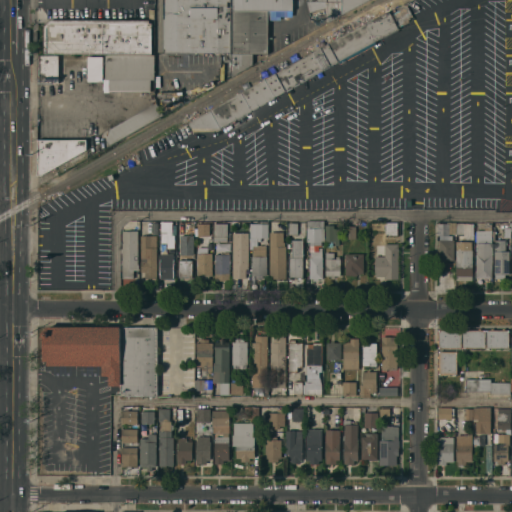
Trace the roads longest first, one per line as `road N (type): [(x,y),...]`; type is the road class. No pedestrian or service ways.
road 1 (residential): [(511,497),(10,496)]
road 2 (residential): [(511,309),(12,308)]
road 3 (primary): [(13,162),(10,511)]
road 4 (residential): [(419,212),(417,511)]
